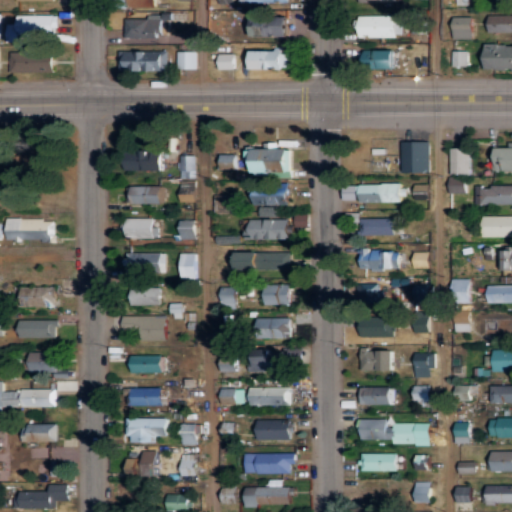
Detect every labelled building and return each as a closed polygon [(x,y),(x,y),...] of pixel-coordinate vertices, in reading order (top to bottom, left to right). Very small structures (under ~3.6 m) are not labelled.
[(159,13),(125,12),(124,39),(159,40),(159,13)] [(59,14),(16,14),(16,23),(6,23),(6,42),(21,42),(21,36),(72,36),(72,27),(59,27),(59,14)] [(489,32),(511,31),(511,14),(488,15),(489,32)] [(404,36),(403,16),(360,17),(361,37),(404,36)] [(253,38),(291,37),(290,17),(253,18),(253,38)] [(472,39),(473,17),(453,17),(453,38),(472,39)] [(221,33),(234,32),(233,19),(220,19),(221,33)] [(511,69),(511,44),(486,44),(486,69),(511,69)] [(119,72),(168,71),(167,50),(119,51),(119,72)] [(247,50),(247,70),(284,69),(284,50),(247,50)] [(360,50),(359,68),(397,69),(397,51),(360,50)] [(10,73),(56,72),(55,51),(10,52),(10,73)] [(178,70),(197,69),(197,51),(177,52),(178,70)] [(468,51),(453,51),(453,66),(468,66),(468,51)] [(219,69),(236,69),(235,53),(219,54),(219,69)] [(278,141),(263,141),(263,149),(247,148),(247,164),(253,164),(253,172),(293,173),(293,148),(277,147),(278,141)] [(403,171),(431,171),(430,141),(402,142),(403,171)] [(511,169),(511,141),(508,141),(508,146),(491,147),(492,170),(511,169)] [(471,173),(470,146),(450,147),(450,174),(471,173)] [(164,150),(126,150),(126,170),(165,169),(164,150)] [(194,154),(179,153),(178,177),(194,177),(194,154)] [(236,169),(237,154),(218,153),(218,168),(236,169)] [(467,178),(451,178),(450,192),(466,192),(467,178)] [(196,200),(195,180),(180,180),(181,201),(196,200)] [(345,199),(360,198),(360,201),(403,201),(402,183),(345,184),(345,199)] [(126,203),(165,202),(165,184),(126,185),(126,203)] [(511,184),(475,185),(475,204),(511,203),(511,184)] [(291,204),(291,186),(252,186),(252,204),(291,204)] [(217,212),(236,212),(236,194),(217,195),(217,212)] [(309,214),(295,214),(296,226),(309,226),(309,214)] [(511,214),(482,215),(483,236),(511,235),(511,214)] [(125,217),(125,238),(155,237),(154,217),(125,217)] [(396,233),(395,217),(360,217),(361,234),(396,233)] [(245,238),(291,238),(292,219),(245,218),(245,238)] [(196,238),(196,219),(181,219),(180,238),(196,238)] [(216,235),(216,243),(240,242),(240,234),(216,235)] [(372,268),(397,268),(397,249),(372,249),(372,268)] [(231,250),(230,268),(289,269),(289,252),(231,250)] [(125,272),(163,272),(163,252),(125,252),(125,272)] [(180,278),(197,278),(196,252),(180,252),(180,278)] [(473,295),(472,277),(454,278),(455,295),(473,295)] [(265,303),(290,304),(291,284),(266,283),(265,303)] [(385,290),(379,290),(379,283),(361,283),(361,302),(385,302),(385,290)] [(511,283),(488,284),(488,302),(511,301),(511,283)] [(57,305),(56,285),(24,287),(25,306),(57,305)] [(140,305),(161,304),(160,285),(139,286),(140,305)] [(221,305),(236,305),(236,286),(222,286),(221,305)] [(167,315),(124,314),(123,330),(138,330),(138,338),(167,339),(167,315)] [(511,315),(481,316),(482,340),(492,339),(491,335),(511,334),(511,315)] [(260,337),(291,337),(290,316),(259,317),(260,337)] [(395,336),(395,317),(362,316),(362,335),(395,336)] [(20,337),(57,337),(58,319),(20,318),(20,337)] [(222,371),(237,370),(236,348),(221,348),(222,371)] [(395,369),(395,352),(389,352),(389,348),(361,348),(361,369),(395,369)] [(493,370),(511,370),(511,348),(492,349),(493,370)] [(59,351),(30,351),(29,370),(58,371),(59,351)] [(251,371),(290,371),(290,352),(251,351),(251,371)] [(436,351),(416,351),(415,376),(430,376),(430,366),(436,367),(436,351)] [(163,371),(163,354),(132,354),(132,372),(163,371)] [(0,380),(0,412),(1,413),(1,406),(55,405),(55,388),(2,388),(2,380),(0,380)] [(511,383),(490,384),(490,402),(511,401),(511,383)] [(432,384),(412,384),(412,401),(433,401),(432,384)] [(478,394),(478,384),(458,384),(458,393),(478,394)] [(164,403),(163,386),(129,387),(130,404),(164,403)] [(290,386),(249,386),(249,404),(290,404),(290,386)] [(394,403),(394,386),(360,386),(360,403),(394,403)] [(222,403),(243,402),(242,387),(222,387),(222,403)] [(491,436),(511,436),(511,417),(491,416),(491,436)] [(169,417),(129,417),(129,438),(168,438),(169,417)] [(431,421),(390,422),(390,417),(360,418),(360,439),(392,438),(392,444),(431,443),(431,421)] [(292,439),(291,419),(258,419),(258,439),(292,439)] [(471,442),(472,421),(456,421),(456,442),(471,442)] [(57,423),(24,422),(24,440),(57,440),(57,423)] [(198,423),(182,422),(182,443),(197,443),(198,423)] [(181,477),(197,477),(198,446),(182,445),(181,477)] [(511,449),(492,450),(491,461),(488,461),(488,469),(511,469),(511,449)] [(246,472),(291,472),(291,463),(297,463),(297,452),(246,451),(246,472)] [(398,470),(398,452),(361,453),(361,470),(398,470)] [(129,477),(161,476),(160,458),(129,459),(129,477)] [(458,460),(459,473),(477,472),(477,460),(458,460)] [(293,503),(293,485),(280,486),(280,479),(263,479),(263,485),(245,485),(245,504),(293,503)] [(416,480),(417,502),(432,501),(431,480),(416,480)] [(53,507),(53,500),(69,499),(69,483),(50,483),(50,491),(16,491),(16,508),(53,507)] [(511,502),(511,484),(486,485),(486,502),(511,502)] [(237,486),(223,487),(224,502),(238,502),(237,486)] [(473,502),(473,486),(458,486),(458,502),(473,502)] [(169,494),(169,510),(189,509),(188,493),(169,494)]
